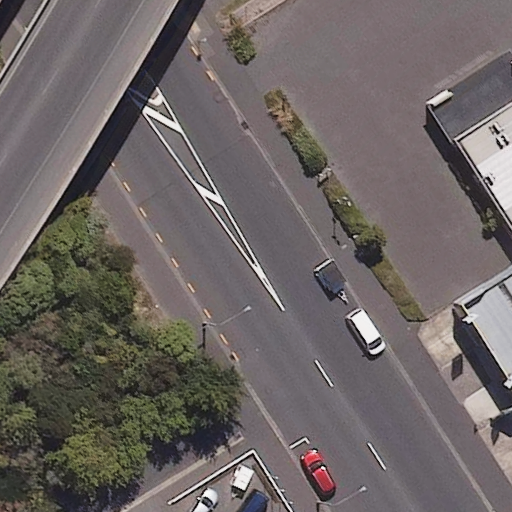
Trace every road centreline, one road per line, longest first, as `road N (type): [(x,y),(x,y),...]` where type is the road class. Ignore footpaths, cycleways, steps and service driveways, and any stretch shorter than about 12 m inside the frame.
road 1 (secondary): [(87,0),(412,511)]
road 2 (motorway): [(97,0),(0,169)]
